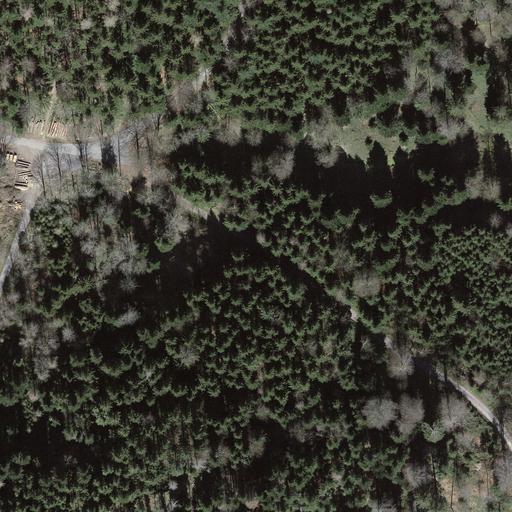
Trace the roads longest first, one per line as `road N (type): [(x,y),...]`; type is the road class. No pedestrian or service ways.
road 1 (track): [(511,439),(461,388),(114,153)]
road 2 (unclassified): [(0,136),(114,153),(204,72),(243,20),(242,0)]
road 3 (track): [(78,0),(0,294)]
